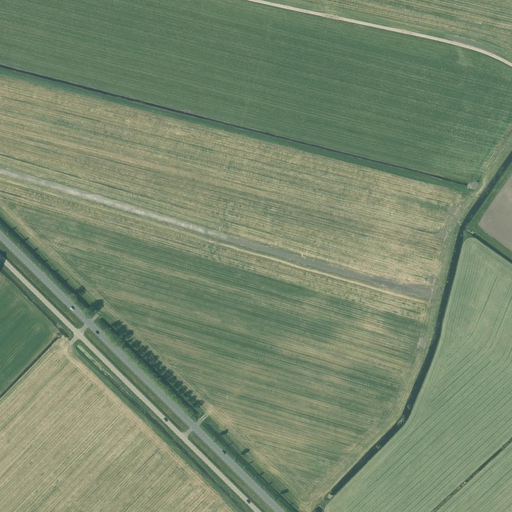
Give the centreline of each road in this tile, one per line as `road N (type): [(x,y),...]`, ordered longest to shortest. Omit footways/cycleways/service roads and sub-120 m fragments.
road 1 (track): [(251,0),(471,47),(511,65)]
road 2 (unclassified): [(182,437),(77,333)]
road 3 (primary): [(193,426),(89,324)]
road 4 (primary): [(89,324),(0,236)]
road 5 (primary): [(279,511),(193,426)]
